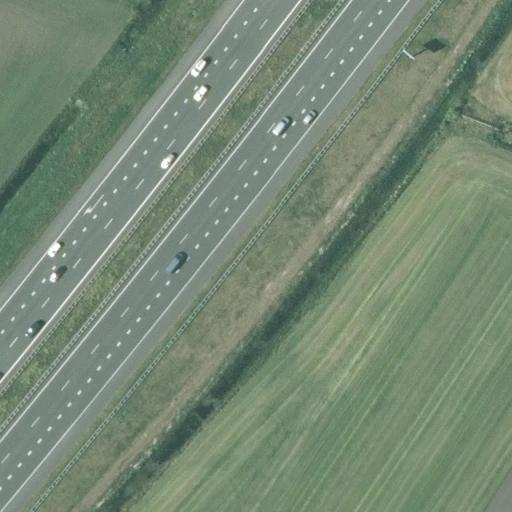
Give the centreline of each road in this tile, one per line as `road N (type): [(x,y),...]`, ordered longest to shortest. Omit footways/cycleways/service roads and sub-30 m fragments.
road 1 (motorway): [(0,465),(371,0)]
road 2 (motorway): [(283,0),(0,360)]
